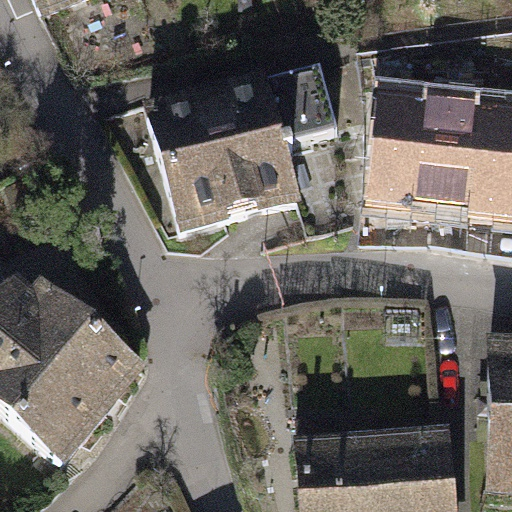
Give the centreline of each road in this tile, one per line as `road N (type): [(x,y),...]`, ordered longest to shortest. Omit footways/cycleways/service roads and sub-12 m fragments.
road 1 (residential): [(511,297),(371,281),(166,302)]
road 2 (residential): [(1,0),(166,302)]
road 3 (residential): [(185,384),(79,511)]
road 4 (residential): [(185,384),(217,511)]
